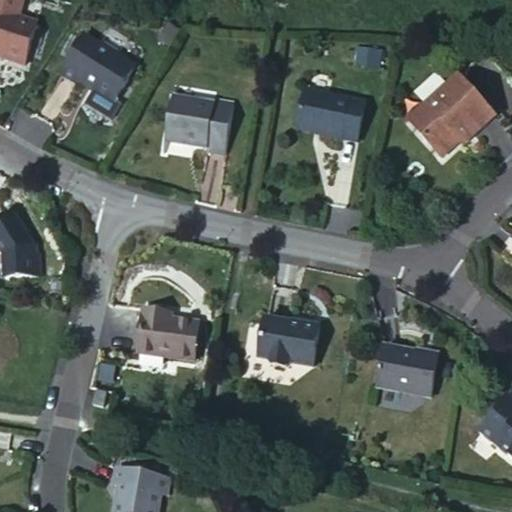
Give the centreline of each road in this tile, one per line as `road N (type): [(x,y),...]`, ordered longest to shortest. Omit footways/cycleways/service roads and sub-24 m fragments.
road 1 (residential): [(118,203),(428,273)]
road 2 (residential): [(118,203),(54,467),(54,511)]
road 3 (residential): [(0,142),(118,203)]
road 4 (residential): [(428,273),(456,233),(511,180)]
